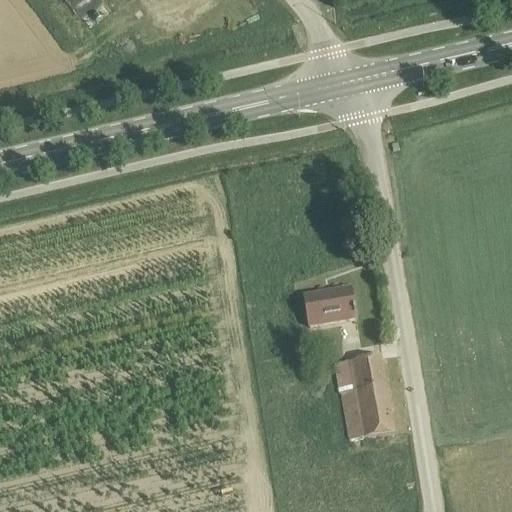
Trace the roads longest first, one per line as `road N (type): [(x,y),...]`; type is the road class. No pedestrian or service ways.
road 1 (unclassified): [(437,511),(374,146),(342,84)]
road 2 (primary): [(342,84),(0,166)]
road 3 (primary): [(511,45),(342,84)]
